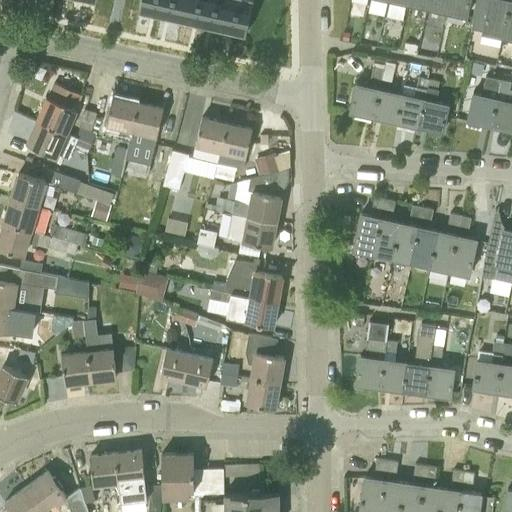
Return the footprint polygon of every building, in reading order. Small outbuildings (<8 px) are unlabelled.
[(140,0),(138,11),(160,16),(163,0),(140,0)] [(163,0),(160,16),(182,21),(186,0),(163,0)] [(186,0),(182,21),(203,25),(208,0),(186,0)] [(208,0),(203,25),(223,30),(230,0),(208,0)] [(230,0),(223,30),(247,35),(253,8),(254,0),(230,0)] [(429,0),(428,7),(447,11),(449,0),(429,0)] [(449,0),(447,11),(466,15),(469,0),(449,0)] [(491,33),(498,0),(475,0),(469,29),(491,33)] [(498,0),(491,33),(511,38),(511,0),(510,0),(498,0)] [(381,80),(384,68),(373,66),(370,78),(381,80)] [(384,68),(381,80),(392,82),(394,71),(384,68)] [(402,92),(396,121),(418,126),(425,97),(429,79),(419,76),(416,87),(418,87),(416,95),(402,92)] [(499,89),(502,78),(490,76),(488,86),(485,85),(482,95),(474,94),(475,92),(474,91),(467,120),(468,120),(469,119),(481,121),(481,123),(491,125),(499,89)] [(511,81),(502,78),(499,89),(491,125),(500,127),(500,126),(511,128),(511,88),(510,88),(511,81)] [(425,97),(418,126),(442,131),(448,103),(447,102),(447,104),(433,101),(434,97),(437,98),(439,89),(438,89),(439,81),(429,79),(425,97)] [(66,132),(76,109),(82,94),(55,82),(50,92),(48,96),(37,119),(66,132)] [(350,110),(373,115),(379,87),(356,82),(350,110)] [(379,87),(373,115),(396,121),(402,92),(379,87)] [(132,130),(138,102),(113,96),(107,124),(132,130)] [(132,130),(128,148),(126,157),(151,163),(154,149),(163,107),(138,102),(132,130)] [(79,127),(91,131),(97,112),(84,108),(79,127)] [(218,162),(227,122),(202,116),(193,156),(218,162)] [(37,119),(27,143),(56,156),(57,153),(68,158),(73,147),(88,153),(91,145),(75,137),(66,133),(66,132),(37,119)] [(252,128),(227,122),(218,162),(243,167),(252,128)] [(79,127),(75,137),(91,145),(96,133),(91,131),(79,127)] [(121,176),(126,157),(128,148),(117,145),(110,173),(121,176)] [(179,189),(189,154),(173,149),(163,184),(179,189)] [(280,168),(276,155),(275,152),(254,158),(258,174),(280,168)] [(51,183),(76,191),(81,179),(55,170),(51,183)] [(234,200),(232,213),(249,216),(276,221),(281,195),(273,194),(277,170),(258,177),(250,178),(248,190),(253,190),(251,203),(234,200)] [(45,180),(18,173),(11,197),(38,205),(45,180)] [(80,180),(76,191),(110,203),(114,192),(80,180)] [(382,209),(385,197),(374,195),(372,206),(382,209)] [(30,230),(31,229),(39,231),(44,232),(51,209),(38,205),(11,197),(4,222),(30,230)] [(393,211),(396,200),(385,197),(382,209),(393,211)] [(207,209),(232,213),(234,200),(227,198),(226,205),(208,202),(207,209)] [(91,215),(107,220),(111,204),(96,199),(91,215)] [(410,215),(420,217),(423,206),(412,203),(410,215)] [(423,206),(420,217),(431,219),(434,208),(423,206)] [(372,253),(380,216),(361,212),(353,249),(372,253)] [(458,225),(461,214),(450,212),(448,223),(458,225)] [(271,246),(276,221),(249,216),(232,213),(227,237),(244,240),(244,242),(271,246)] [(469,228),(471,216),(461,214),(458,225),(469,228)] [(372,253),(391,257),(399,220),(380,216),(372,253)] [(399,220),(391,257),(410,261),(418,224),(399,220)] [(36,244),(39,231),(31,229),(30,230),(4,222),(0,234),(0,247),(23,255),(27,242),(36,244)] [(53,223),(50,234),(50,235),(51,235),(78,243),(84,245),(88,233),(53,223)] [(418,224),(410,261),(429,266),(438,229),(418,224)] [(493,277),(511,281),(511,230),(505,229),(505,227),(492,225),(484,260),(496,263),(493,277)] [(213,246),(217,231),(200,227),(196,242),(213,246)] [(438,229),(429,266),(449,270),(457,233),(438,229)] [(457,233),(449,270),(468,274),(471,263),(476,237),(457,233)] [(78,243),(51,235),(48,246),(75,253),(78,243)] [(278,301),(283,275),(255,270),(256,263),(235,259),(228,276),(226,282),(213,280),(211,287),(250,296),(278,301)] [(21,267),(19,281),(42,286),(56,288),(58,275),(21,267)] [(136,291),(162,300),(169,276),(141,269),(136,291)] [(0,304),(36,310),(39,311),(42,286),(19,281),(15,281),(0,278),(0,304)] [(273,326),(278,301),(250,296),(211,287),(209,299),(229,302),(227,315),(246,318),(246,322),(273,326)] [(32,333),(36,310),(0,304),(0,330),(8,332),(9,329),(32,333)] [(175,318),(194,325),(199,312),(180,305),(175,318)] [(280,308),(277,322),(293,325),(296,311),(280,308)] [(86,335),(88,351),(91,379),(117,376),(113,348),(110,333),(97,333),(95,318),(88,319),(84,319),(86,335)] [(84,319),(72,320),(74,336),(86,335),(84,319)] [(386,343),(386,339),(387,339),(389,323),(369,320),(366,341),(386,343)] [(425,393),(426,393),(430,365),(431,356),(432,344),(434,330),(435,325),(421,322),(415,363),(407,362),(406,362),(402,390),(404,390),(404,387),(425,390),(425,393)] [(434,330),(432,344),(443,346),(445,331),(434,330)] [(397,340),(387,339),(386,339),(386,343),(385,350),(396,351),(397,340)] [(356,384),(380,387),(384,359),(385,350),(386,343),(366,341),(365,348),(370,348),(369,357),(361,356),(361,354),(360,354),(356,384)] [(473,387),(496,390),(500,362),(501,362),(502,354),(503,343),(493,341),(492,353),(493,353),(492,361),(478,359),(478,358),(477,358),(473,387)] [(511,344),(503,343),(502,354),(511,355),(511,344)] [(442,357),(443,346),(432,344),(431,356),(442,357)] [(17,359),(34,363),(36,352),(20,348),(17,359)] [(160,374),(183,379),(189,353),(165,348),(160,374)] [(65,382),(91,379),(88,351),(62,354),(65,382)] [(256,351),(252,377),(279,382),(284,356),(256,351)] [(189,353),(183,379),(207,385),(212,358),(189,353)] [(118,360),(119,372),(134,369),(135,357),(118,360)] [(380,387),(402,390),(406,362),(384,359),(380,387)] [(223,362),(221,374),(237,375),(239,363),(223,362)] [(496,390),(511,392),(511,364),(501,362),(500,362),(496,390)] [(27,374),(9,366),(4,364),(0,372),(0,392),(16,400),(27,374)] [(452,367),(430,365),(426,393),(450,397),(454,367),(452,367)] [(237,375),(221,374),(220,384),(236,385),(237,375)] [(279,382),(252,377),(247,402),(275,407),(279,382)] [(142,449),(116,452),(119,480),(121,501),(147,497),(142,449)] [(94,483),(119,480),(116,452),(90,455),(94,483)] [(194,472),(194,468),(194,452),(162,453),(162,497),(190,496),(189,489),(194,489),(194,472)] [(386,470),(387,459),(377,457),(375,469),(386,470)] [(387,459),(386,470),(396,472),(398,460),(387,459)] [(224,468),(224,476),(261,475),(260,463),(224,463),(224,468)] [(426,464),(415,463),(414,474),(424,476),(426,464)] [(435,477),(437,466),(426,464),(424,476),(435,477)] [(464,470),(454,468),(452,480),(463,481),(464,470)] [(58,505),(66,499),(68,498),(60,488),(62,486),(54,476),(53,477),(48,470),(26,486),(44,511),(56,502),(58,505)] [(473,483),(475,471),(464,470),(463,481),(473,483)] [(379,511),(384,479),(366,476),(366,475),(365,475),(359,511),(379,511)] [(379,511),(399,511),(403,481),(384,479),(379,511)] [(399,511),(419,511),(423,484),(403,481),(399,511)] [(81,487),(86,502),(96,499),(91,484),(81,487)] [(438,511),(442,487),(423,484),(419,511),(438,511)] [(42,511),(44,511),(26,486),(5,501),(9,507),(3,511),(42,511)] [(66,499),(71,511),(89,511),(81,487),(68,498),(66,499)] [(438,511),(458,511),(462,489),(442,487),(438,511)] [(462,489),(458,511),(478,511),(482,492),(462,489)] [(278,511),(278,492),(224,493),(195,494),(195,496),(194,511),(278,511)]
